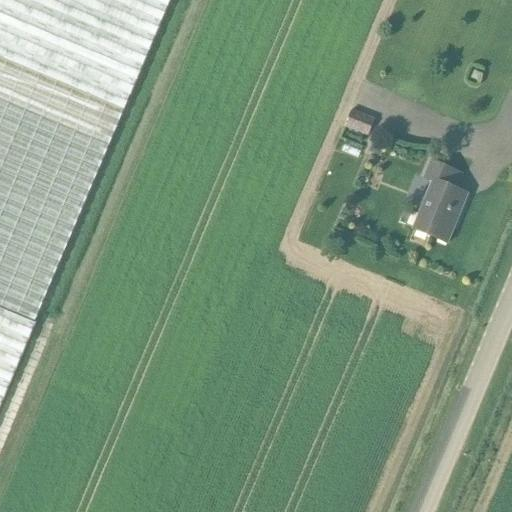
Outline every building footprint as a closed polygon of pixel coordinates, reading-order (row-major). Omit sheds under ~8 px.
[(0,0),(0,310),(32,324),(168,0),(0,0)] [(477,82),(481,75),(473,71),(469,79),(477,82)] [(366,137),(373,122),(351,112),(344,127),(366,137)] [(362,147),(345,141),(341,151),(358,158),(362,147)] [(372,143),(368,153),(378,156),(382,147),(372,143)] [(445,244),(465,196),(453,191),(460,175),(430,162),(423,178),(432,182),(412,231),(445,244)] [(0,311),(0,404),(33,326),(0,311)]
